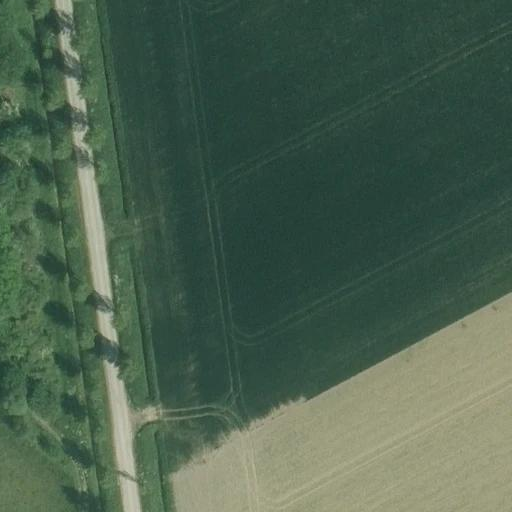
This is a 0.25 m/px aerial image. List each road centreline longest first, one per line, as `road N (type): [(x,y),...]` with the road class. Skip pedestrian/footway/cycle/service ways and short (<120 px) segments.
road 1 (unclassified): [(134,511),(64,0)]
road 2 (track): [(0,312),(126,452)]
